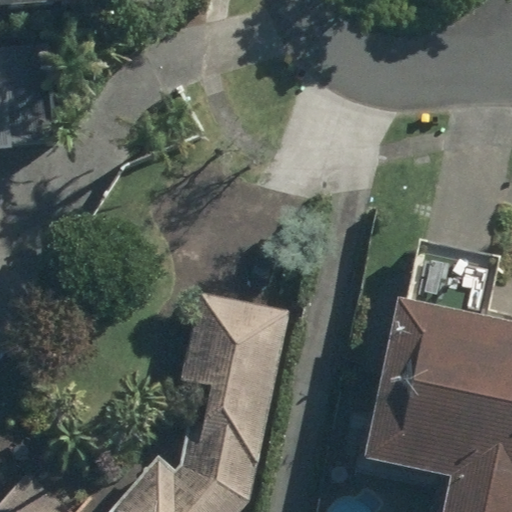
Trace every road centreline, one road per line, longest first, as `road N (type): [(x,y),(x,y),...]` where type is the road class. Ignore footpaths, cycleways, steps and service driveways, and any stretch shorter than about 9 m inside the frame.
road 1 (unknown): [(381,60),(328,270),(285,511)]
road 2 (residential): [(511,53),(445,66),(374,60),(333,42),(300,0)]
